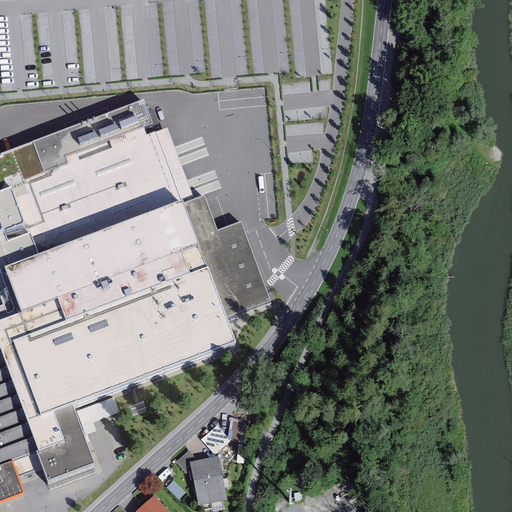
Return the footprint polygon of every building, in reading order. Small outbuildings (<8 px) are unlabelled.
[(274,303),(246,228),(220,237),(206,198),(196,202),(169,131),(155,136),(152,128),(159,126),(151,103),(37,144),(21,150),(0,157),(0,506),(29,496),(23,479),(48,470),(55,488),(102,470),(80,410),(248,348),(240,326),(253,322),(250,312),(274,303)] [(122,395),(126,407),(156,396),(152,385),(122,395)] [(246,420),(236,418),(232,440),(243,442),(246,420)] [(234,442),(221,427),(206,440),(219,455),(234,442)] [(194,451),(181,463),(191,474),(198,468),(197,464),(201,463),(194,451)] [(201,463),(197,464),(198,468),(203,505),(231,501),(224,460),(201,463)] [(144,511),(172,511),(160,498),(144,511)]
